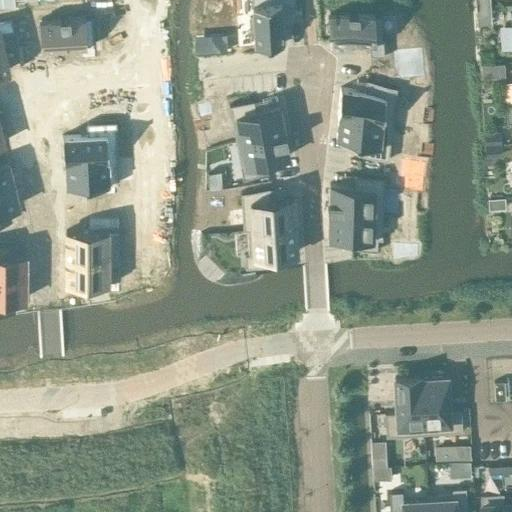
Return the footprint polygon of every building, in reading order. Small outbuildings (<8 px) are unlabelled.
[(294,0),(252,0),(255,49),(266,48),(266,52),(280,51),(280,47),(284,47),(282,9),(295,9),(294,0)] [(489,5),(476,6),(476,17),(490,16),(489,5)] [(92,11),(41,14),(43,47),(80,44),(81,58),(95,57),(92,11)] [(0,70),(9,68),(1,31),(14,28),(11,15),(0,17),(0,70)] [(372,15),(330,19),(332,48),(370,45),(371,58),(384,58),(383,33),(373,34),(372,15)] [(341,94),(338,117),(392,124),(395,102),(396,88),(367,85),(366,96),(341,94)] [(254,104),(230,109),(232,123),(236,145),(284,136),(279,112),(256,116),(254,104)] [(339,120),(337,143),(360,146),(359,158),(388,161),(392,124),(338,117),(338,119),(339,120)] [(87,133),(62,134),(63,159),(113,157),(111,120),(86,121),(87,133)] [(499,131),(485,132),(486,144),(500,143),(499,131)] [(284,136),(236,145),(241,168),(243,181),(268,177),(265,165),(289,161),(284,136)] [(500,143),(486,144),(486,156),(501,155),(500,143)] [(113,157),(63,159),(63,160),(64,160),(66,184),(89,183),(90,195),(115,194),(113,157)] [(0,186),(14,183),(8,162),(0,164),(0,186)] [(330,188),(329,213),(383,214),(384,178),(354,177),(354,189),(330,188)] [(0,220),(10,218),(7,206),(19,204),(14,183),(0,186),(0,220)] [(270,191),(241,193),(243,230),(296,227),(294,202),(271,203),(270,191)] [(500,197),(488,198),(489,208),(501,207),(500,197)] [(329,213),(329,238),(352,239),(352,250),(377,251),(377,239),(382,239),(383,223),(383,214),(329,213)] [(89,230),(65,230),(65,254),(119,255),(119,218),(89,218),(89,230)] [(296,227),(243,230),(243,231),(248,231),(249,253),(244,253),(245,267),(250,267),(275,265),(274,253),(298,252),(296,227)] [(14,242),(0,241),(0,275),(25,276),(25,254),(14,254),(14,242)] [(119,255),(65,254),(65,279),(89,280),(89,292),(118,292),(119,255)] [(0,308),(13,309),(13,297),(25,297),(25,276),(0,275),(0,308)] [(396,407),(384,408),(386,435),(424,433),(421,379),(419,379),(419,375),(395,376),(396,407)] [(447,378),(421,379),(424,433),(462,431),(461,407),(448,407),(447,378)] [(495,399),(505,398),(504,380),(494,381),(495,399)] [(469,444),(434,446),(434,447),(435,460),(470,458),(469,444)] [(386,457),(371,458),(372,466),(386,465),(386,457)] [(470,460),(462,461),(462,475),(470,475),(470,460)] [(511,463),(501,464),(501,474),(511,473),(511,463)] [(489,475),(501,474),(501,464),(489,465),(489,475)] [(391,466),(373,467),(373,480),(392,479),(391,466)] [(452,492),(428,493),(428,498),(428,511),(454,511),(455,511),(467,510),(465,486),(452,487),(452,492)] [(402,490),(389,491),(390,511),(428,511),(428,498),(428,493),(427,493),(427,498),(403,499),(402,490)] [(502,492),(480,493),(480,503),(480,511),(503,511),(503,501),(503,500),(502,492)] [(511,511),(511,499),(503,500),(503,501),(503,511),(511,511)]
